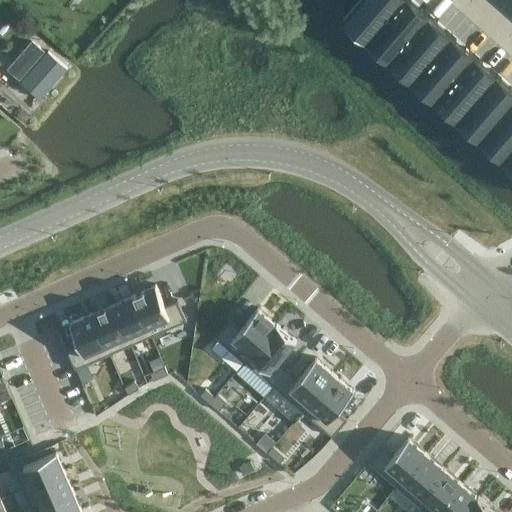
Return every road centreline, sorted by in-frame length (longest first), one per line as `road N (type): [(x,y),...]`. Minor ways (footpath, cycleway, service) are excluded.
road 1 (residential): [(0,318),(189,235),(223,228),(263,253),(407,380)]
road 2 (unclassified): [(394,222),(326,170),(231,157),(166,171),(0,245)]
road 3 (residential): [(260,511),(325,475),(407,380)]
road 4 (residential): [(407,380),(511,468)]
